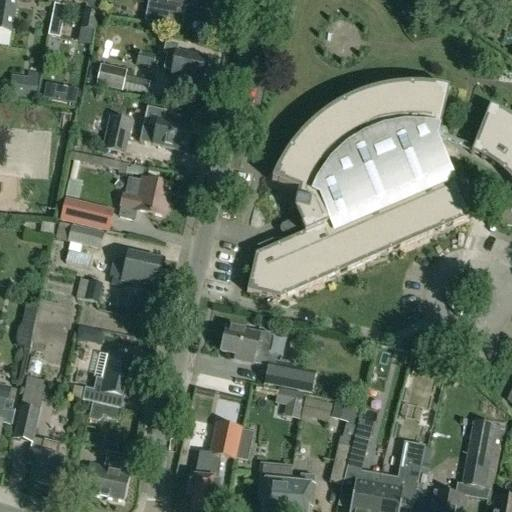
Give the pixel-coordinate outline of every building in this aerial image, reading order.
[(0,0),(0,34),(11,36),(16,0),(18,0),(30,2),(29,0),(0,0)] [(94,34),(100,1),(94,0),(75,0),(74,5),(86,8),(82,31),(94,34)] [(164,0),(163,7),(149,4),(149,0),(148,0),(144,25),(182,32),(182,31),(178,30),(182,8),(217,14),(219,0),(164,0)] [(54,7),(48,39),(60,41),(66,10),(54,7)] [(94,34),(82,31),(79,44),(91,46),(94,34)] [(166,46),(163,58),(167,58),(164,73),(172,75),(171,80),(201,86),(206,61),(177,54),(179,49),(166,46)] [(135,67),(152,71),(154,59),(138,55),(135,67)] [(126,73),(101,67),(96,88),(122,93),(126,73)] [(36,101),(39,74),(28,73),(27,80),(10,78),(8,98),(36,101)] [(436,144),(448,93),(424,90),(400,90),(376,94),(354,101),(332,112),(313,126),(296,143),(282,163),(271,184),(297,195),(293,214),(303,237),(255,258),(246,296),(279,303),(469,221),(436,144)] [(511,120),(489,109),(470,156),(485,163),(498,172),(510,184),(511,186),(511,120)] [(147,111),(140,145),(185,155),(191,130),(164,124),(166,115),(147,111)] [(103,151),(125,156),(132,125),(110,120),(103,151)] [(120,208),(121,209),(119,220),(134,223),(136,213),(165,219),(172,188),(143,182),(139,201),(122,198),(120,208)] [(60,223),(108,235),(114,212),(65,200),(60,223)] [(103,236),(72,228),(68,244),(99,252),(103,236)] [(66,265),(88,270),(91,257),(69,252),(66,265)] [(114,263),(110,280),(123,282),(122,285),(140,289),(141,285),(155,288),(161,263),(129,256),(126,266),(114,263)] [(102,287),(91,285),(86,304),(97,306),(102,287)] [(271,338),(245,332),(244,334),(226,330),(221,355),(235,358),(234,362),(251,366),(254,356),(267,359),(271,338)] [(40,348),(38,365),(50,366),(52,350),(40,348)] [(85,391),(82,403),(106,409),(108,397),(128,402),(138,362),(110,355),(104,382),(96,381),(93,393),(85,391)] [(272,371),(270,370),(266,387),(312,397),(317,376),(273,366),(272,371)] [(28,380),(20,410),(13,442),(32,446),(46,385),(28,380)] [(0,435),(2,425),(12,427),(15,413),(5,411),(6,406),(7,407),(11,391),(0,388),(0,435)] [(303,397),(278,391),(275,406),(300,411),(303,397)] [(332,406),(305,400),(301,419),(328,425),(332,406)] [(100,410),(99,437),(116,438),(117,411),(100,410)] [(342,439),(340,439),(328,484),(342,487),(343,483),(348,466),(354,441),(357,428),(346,426),(342,439)] [(468,500),(487,503),(491,492),(495,493),(505,431),(474,426),(463,487),(458,486),(456,498),(468,500)] [(241,432),(216,427),(210,458),(234,463),(234,462),(240,433),(241,432)] [(431,452),(432,428),(419,428),(419,452),(431,452)] [(253,436),(240,433),(234,462),(247,465),(253,436)] [(374,511),(380,478),(358,474),(359,469),(366,444),(354,441),(348,466),(343,483),(354,485),(349,511),(374,511)] [(65,462),(64,462),(67,450),(44,444),(41,456),(29,453),(26,466),(34,468),(30,484),(55,491),(59,475),(62,476),(65,462)] [(191,511),(216,511),(219,482),(217,482),(218,469),(202,467),(201,481),(188,480),(186,496),(192,497),(191,511)] [(84,498),(123,506),(129,476),(91,468),(84,498)] [(380,478),(374,511),(399,511),(400,509),(412,511),(420,476),(400,472),(398,481),(380,478)] [(299,488),(290,487),(287,511),(306,511),(307,509),(312,510),(314,490),(313,490),(314,479),(300,478),(299,488)] [(262,511),(287,511),(290,487),(260,485),(258,503),(263,504),(262,511)] [(466,511),(468,500),(456,498),(435,494),(431,511),(466,511)] [(495,511),(511,511),(511,501),(508,501),(508,504),(497,502),(495,511)]
